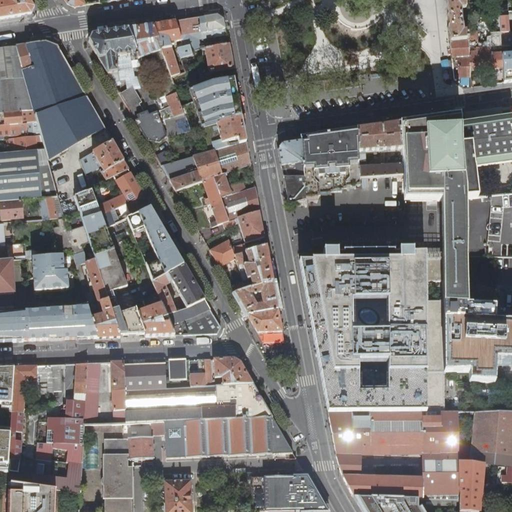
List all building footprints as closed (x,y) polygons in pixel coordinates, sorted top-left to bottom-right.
[(1,1),(0,1),(0,19),(1,19),(31,14),(35,7),(30,0),(7,0),(8,1),(2,2),(1,1)] [(63,0),(67,5),(74,8),(100,4),(98,0),(63,0)] [(461,10),(466,10),(465,1),(465,0),(448,0),(446,0),(448,24),(450,43),(468,41),(468,33),(467,24),(464,24),(464,26),(463,26),(463,25),(462,25),(461,10)] [(202,41),(226,36),(225,29),(223,20),(217,16),(204,18),(199,19),(182,22),(175,23),(181,42),(180,42),(181,43),(177,47),(178,49),(190,47),(191,52),(200,51),(197,41),(202,40),(202,41)] [(506,35),(504,19),(499,20),(500,34),(503,69),(504,84),(511,82),(511,56),(505,57),(504,52),(507,52),(506,47),(511,47),(510,34),(506,35)] [(169,44),(180,42),(181,42),(175,23),(175,22),(152,26),(171,78),(179,75),(169,44)] [(164,94),(153,98),(157,109),(147,113),(133,119),(148,144),(163,140),(165,139),(190,133),(182,109),(174,87),(171,79),(171,78),(152,26),(138,28),(127,30),(137,54),(139,60),(149,55),(164,94)] [(470,71),(493,70),(490,35),(490,31),(489,28),(486,28),(486,30),(485,31),(486,44),(478,45),(478,43),(477,32),(468,33),(468,41),(470,71)] [(115,58),(129,55),(134,55),(137,54),(127,30),(92,35),(88,42),(112,83),(119,82),(115,58)] [(490,35),(493,70),(503,69),(500,34),(490,35)] [(470,71),(468,41),(450,43),(453,63),(454,81),(464,89),(471,88),(470,71)] [(48,162),(105,130),(83,92),(57,47),(46,43),(16,48),(33,111),(34,111),(37,124),(41,137),(45,151),(48,162)] [(210,74),(233,70),(228,46),(225,47),(206,50),(210,71),(210,74)] [(177,49),(180,60),(192,56),(191,52),(190,47),(178,49),(177,49)] [(21,112),(33,111),(16,48),(1,50),(0,50),(0,114),(4,114),(21,112)] [(210,71),(206,50),(200,51),(191,52),(192,56),(198,73),(210,71)] [(131,69),(129,55),(115,58),(119,82),(124,81),(123,71),(131,69)] [(129,55),(131,69),(139,68),(134,55),(129,55)] [(201,130),(231,121),(227,103),(239,100),(233,72),(210,76),(190,86),(196,104),(182,109),(190,133),(201,130)] [(132,86),(118,94),(133,119),(147,113),(132,86)] [(227,103),(231,121),(242,118),(239,100),(227,103)] [(4,114),(5,127),(22,125),(21,112),(4,114)] [(420,201),(442,201),(443,261),(443,306),(467,307),(465,259),(466,231),(465,199),(478,198),(474,166),(472,145),(461,147),(460,141),(460,125),(460,115),(416,121),(401,124),(402,150),(403,164),(404,176),(404,202),(420,201)] [(203,139),(206,140),(209,139),(211,144),(208,145),(210,153),(229,148),(229,145),(239,143),(240,145),(247,143),(245,133),(242,118),(231,121),(201,130),(203,139)] [(461,147),(472,145),(474,166),(511,162),(511,120),(460,125),(460,141),(461,147)] [(41,137),(37,124),(28,124),(27,125),(27,134),(33,133),(34,137),(36,137),(41,137)] [(377,152),(402,150),(401,124),(382,126),(357,130),(359,154),(360,163),(366,163),(365,153),(374,152),(375,155),(377,155),(377,152)] [(27,134),(27,125),(22,125),(5,127),(1,127),(1,128),(0,127),(0,137),(27,135),(27,134)] [(336,156),(359,154),(357,130),(343,132),(301,138),(302,143),(283,145),(279,152),(282,166),(282,170),(284,177),(289,205),(294,202),(296,202),(296,201),(318,199),(318,197),(331,196),(331,194),(344,193),(343,190),(357,189),(357,187),(361,186),(361,179),(360,168),(360,164),(337,164),(336,156)] [(37,150),(36,137),(34,137),(15,139),(7,140),(7,144),(4,145),(4,148),(7,148),(7,152),(16,152),(37,150)] [(165,139),(163,140),(148,144),(151,150),(156,157),(171,149),(165,139)] [(99,169),(106,182),(114,178),(129,171),(120,156),(112,143),(80,161),(85,174),(98,167),(96,163),(98,162),(100,166),(101,168),(99,169)] [(198,172),(170,182),(176,192),(203,183),(213,179),(226,174),(251,166),(249,156),(247,143),(240,145),(229,148),(210,153),(193,158),(198,172)] [(38,166),(37,152),(0,155),(0,180),(39,177),(38,166)] [(198,172),(193,158),(179,162),(161,167),(166,175),(170,182),(198,172)] [(378,166),(360,168),(361,179),(404,176),(403,164),(396,165),(395,163),(378,165),(378,166)] [(38,166),(39,177),(51,176),(48,165),(38,166)] [(111,204),(114,211),(119,209),(126,205),(144,197),(136,184),(129,171),(114,178),(124,197),(111,203),(111,204)] [(227,177),(226,174),(213,179),(221,200),(249,190),(247,179),(228,185),(225,178),(227,177)] [(39,177),(41,200),(58,199),(51,176),(39,177)] [(41,200),(39,177),(0,180),(0,203),(21,202),(38,201),(41,200)] [(212,229),(223,224),(229,222),(221,200),(213,179),(203,183),(209,200),(205,201),(206,204),(207,203),(208,207),(211,206),(217,223),(211,225),(212,229)] [(229,222),(235,220),(238,219),(260,212),(258,199),(256,188),(249,190),(221,200),(229,222)] [(112,293),(128,289),(106,229),(101,217),(92,191),(75,197),(84,226),(90,243),(94,258),(95,261),(119,336),(133,336),(145,336),(137,314),(136,310),(119,316),(112,293)] [(511,195),(490,197),(490,210),(486,258),(511,258),(511,195)] [(121,221),(121,222),(127,220),(131,218),(132,218),(151,209),(147,202),(144,197),(126,205),(130,214),(122,217),(123,220),(121,221)] [(42,221),(49,221),(57,242),(60,250),(71,248),(67,232),(60,209),(58,199),(41,200),(38,201),(42,221)] [(22,219),(21,202),(0,203),(0,204),(1,221),(22,219)] [(122,214),(117,216),(120,223),(121,222),(121,221),(123,220),(122,217),(130,214),(126,205),(119,209),(122,214)] [(128,224),(132,234),(143,228),(156,255),(157,258),(146,264),(152,283),(163,277),(185,267),(183,263),(176,253),(172,245),(166,235),(160,224),(151,209),(132,218),(131,218),(127,220),(129,224),(128,224)] [(120,223),(117,216),(116,214),(114,215),(113,212),(110,213),(115,225),(120,223)] [(238,219),(240,224),(246,244),(265,238),(263,227),(260,212),(238,219)] [(115,225),(110,213),(101,217),(106,229),(115,225)] [(237,225),(235,220),(229,222),(223,224),(225,229),(237,225)] [(90,243),(84,226),(71,230),(71,231),(67,232),(71,248),(73,256),(84,253),(82,245),(90,243)] [(234,261),(236,260),(234,256),(229,241),(210,251),(216,261),(220,268),(232,262),(233,264),(235,263),(234,261)] [(0,247),(0,259),(9,258),(8,255),(5,255),(4,247),(1,247),(0,247)] [(251,279),(254,288),(273,282),(269,263),(266,247),(234,256),(236,260),(238,266),(249,262),(249,265),(244,266),(248,280),(251,279)] [(323,262),(300,262),(308,309),(321,374),(359,374),(359,362),(388,361),(388,374),(444,373),(444,368),(444,364),(443,306),(443,261),(425,261),(425,256),(413,256),(413,252),(400,252),(400,256),(395,256),(395,253),(343,253),(343,256),(338,256),(338,252),(323,252),(323,262)] [(84,253),(73,256),(76,266),(87,263),(95,261),(94,258),(86,260),(84,253)] [(144,260),(146,264),(157,258),(156,255),(144,260)] [(41,259),(30,259),(34,292),(68,288),(66,270),(63,271),(61,257),(41,259)] [(0,262),(0,294),(14,294),(10,261),(0,262)] [(94,305),(87,307),(96,340),(107,339),(120,339),(119,336),(95,261),(87,263),(86,265),(97,302),(100,304),(102,311),(106,315),(105,318),(102,317),(99,318),(97,311),(94,305)] [(180,294),(186,308),(205,302),(194,283),(185,267),(163,277),(152,283),(161,303),(166,315),(175,312),(164,286),(169,283),(168,282),(171,280),(180,294)] [(164,286),(175,312),(186,308),(180,294),(171,280),(168,282),(169,283),(164,286)] [(259,333),(282,332),(283,332),(281,323),(278,307),(273,282),(254,288),(251,289),(246,290),(235,294),(244,308),(259,333)] [(170,325),(210,310),(205,302),(186,308),(175,312),(166,315),(167,317),(169,322),(170,325)] [(162,319),(167,317),(166,315),(161,303),(137,314),(145,336),(146,337),(157,337),(175,336),(170,325),(169,322),(164,324),(162,319)] [(87,307),(87,306),(73,313),(47,314),(0,316),(0,343),(20,343),(61,341),(96,340),(87,307)] [(511,328),(495,329),(495,322),(495,308),(467,307),(443,306),(444,364),(444,368),(444,373),(469,373),(470,383),(494,385),(495,361),(511,361),(511,328)] [(210,310),(170,325),(175,336),(190,336),(217,335),(221,329),(214,316),(210,310)] [(282,332),(259,333),(264,346),(284,345),(282,332)] [(223,379),(223,386),(253,385),(241,363),(234,359),(224,360),(214,360),(215,379),(223,379)] [(212,382),(211,360),(205,361),(206,387),(216,387),(216,382),(212,382)] [(187,380),(186,361),(176,362),(169,362),(170,381),(187,380)] [(195,375),(190,375),(191,388),(206,387),(205,361),(197,361),(197,364),(195,364),(195,375)] [(119,412),(119,424),(126,424),(125,392),(124,367),(124,364),(112,364),(114,412),(119,412)] [(88,365),(76,366),(74,395),(74,402),(85,402),(86,396),(86,394),(88,365)] [(86,394),(97,394),(94,378),(96,365),(88,365),(86,394)] [(157,365),(124,367),(125,392),(158,390),(157,365)] [(165,365),(157,365),(158,390),(167,390),(165,365)] [(53,392),(61,392),(61,366),(53,367),(53,392)] [(37,379),(36,367),(14,368),(12,394),(11,405),(11,414),(23,414),(26,379),(37,379)] [(324,394),(328,414),(445,413),(444,373),(388,374),(388,392),(359,392),(359,374),(321,374),(324,394)] [(6,405),(11,405),(12,394),(7,394),(7,385),(0,384),(0,405),(6,406),(6,405)] [(126,424),(153,423),(165,422),(273,418),(263,401),(253,385),(223,386),(216,387),(206,387),(191,388),(167,390),(158,390),(125,392),(126,424)] [(97,412),(97,394),(86,394),(86,396),(85,402),(85,403),(85,412),(97,412)] [(85,412),(85,403),(65,402),(65,406),(62,406),(62,410),(65,410),(65,419),(59,419),(47,419),(45,430),(52,431),(51,444),(44,444),(36,443),(34,460),(50,462),(52,449),(67,451),(65,464),(68,465),(66,478),(52,477),(41,475),(32,474),(34,464),(20,462),(21,446),(14,446),(15,435),(21,435),(23,414),(11,414),(7,485),(25,488),(40,490),(58,492),(79,495),(80,475),(82,449),(83,431),(84,425),(85,412)] [(97,412),(85,412),(84,425),(96,425),(96,412),(97,412)] [(445,413),(328,414),(336,455),(340,475),(354,498),(419,500),(420,500),(420,476),(363,475),(362,455),(420,453),(459,453),(458,412),(445,413)] [(511,412),(473,412),(468,463),(484,464),(511,466),(511,412)] [(165,422),(165,435),(167,459),(293,454),(273,418),(165,422)] [(158,435),(165,435),(165,422),(153,423),(153,433),(158,435)] [(52,431),(45,430),(44,444),(51,444),(52,431)] [(103,511),(130,511),(132,467),(128,467),(128,461),(153,460),(153,438),(105,441),(105,456),(103,456),(103,511)] [(420,453),(420,476),(420,500),(457,500),(459,462),(459,453),(420,453)] [(468,463),(459,462),(457,500),(456,511),(483,511),(484,464),(468,463)] [(42,465),(34,464),(32,474),(41,475),(42,465)] [(326,511),(312,487),(304,472),(280,473),(279,478),(252,478),(253,511),(326,511)] [(191,511),(191,505),(192,505),(193,503),(193,495),(192,493),(191,493),(190,483),(165,484),(166,511),(191,511)] [(40,490),(25,488),(25,495),(24,496),(40,497),(40,490)] [(56,511),(58,492),(40,490),(40,497),(24,496),(25,495),(11,495),(10,511),(56,511)] [(420,511),(418,508),(419,500),(354,498),(362,511),(420,511)]
